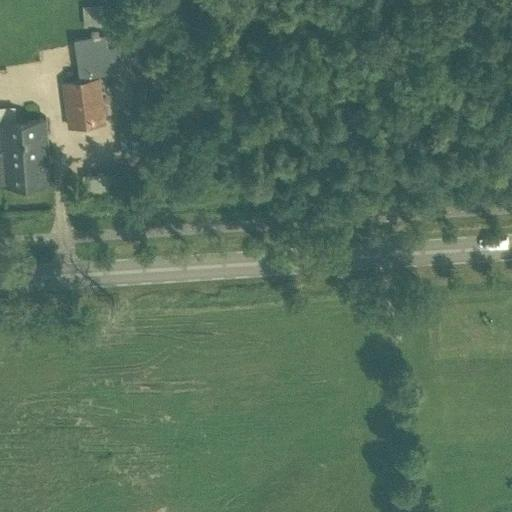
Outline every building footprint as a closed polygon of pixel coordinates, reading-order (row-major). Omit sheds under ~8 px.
[(93,13),(92,0),(77,0),(77,13),(93,13)] [(74,40),(80,77),(107,72),(101,36),(74,40)] [(100,78),(63,83),(69,130),(106,125),(100,78)] [(120,120),(123,157),(152,154),(149,117),(120,120)] [(0,122),(0,145),(3,186),(50,183),(46,119),(0,122)]
